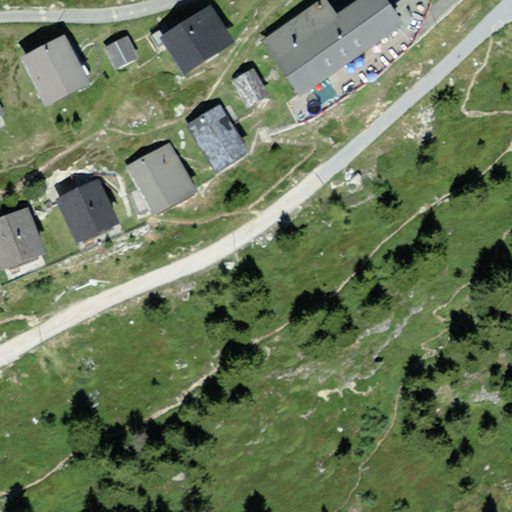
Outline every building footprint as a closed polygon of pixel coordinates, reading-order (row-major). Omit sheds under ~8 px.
[(317,4),(251,47),(284,99),(385,33),(363,0),(350,0),(326,16),(317,4)] [(220,48),(200,13),(148,41),(168,77),(220,48)] [(71,84),(51,40),(8,59),(28,103),(71,84)] [(129,61),(119,42),(100,52),(110,70),(129,61)] [(242,75),(221,84),(231,107),(253,98),(242,75)] [(229,157),(209,112),(180,124),(200,170),(229,157)] [(178,191),(159,154),(116,175),(135,212),(178,191)] [(104,228),(91,193),(50,208),(64,243),(104,228)] [(0,261),(25,256),(16,216),(0,219),(0,261)]
